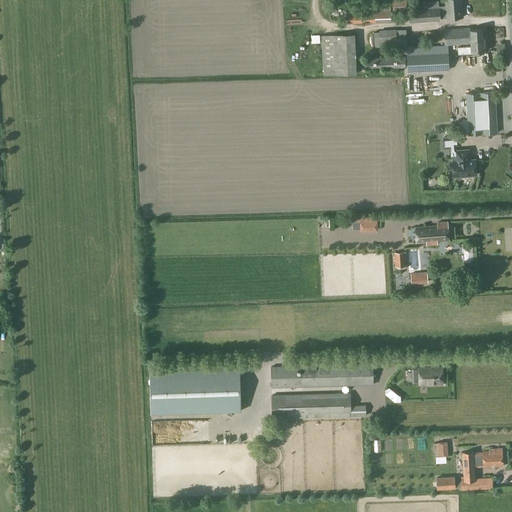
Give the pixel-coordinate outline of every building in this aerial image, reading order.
[(390,0),(391,14),(407,13),(405,0),(390,0)] [(440,18),(446,18),(463,17),(461,0),(445,0),(445,5),(439,6),(440,18)] [(348,23),(390,22),(390,5),(373,5),(373,11),(348,12),(348,23)] [(410,21),(440,19),(439,8),(409,10),(410,21)] [(289,18),(284,18),(284,23),(295,23),(294,13),(288,13),(289,18)] [(470,38),(484,37),(484,29),(470,30),(470,28),(444,29),(445,45),(470,43),(470,38)] [(375,47),(406,46),(405,30),(380,30),(380,33),(374,33),(375,47)] [(437,31),(427,32),(427,42),(438,42),(437,31)] [(323,74),(356,74),(355,34),(322,35),(323,74)] [(470,38),(470,43),(470,46),(458,47),(458,56),(485,54),(484,37),(470,38)] [(492,44),(494,51),(502,48),(500,42),(492,44)] [(409,73),(447,72),(446,48),(408,49),(409,73)] [(366,68),(405,67),(405,58),(365,59),(366,68)] [(466,93),(468,133),(497,132),(495,92),(466,93)] [(455,135),(463,135),(463,115),(454,115),(455,135)] [(457,137),(444,138),(445,146),(450,145),(451,145),(455,145),(456,145),(458,145),(457,137)] [(451,145),(450,145),(451,155),(456,155),(456,160),(452,160),(453,176),(455,176),(457,178),(461,178),(462,176),(476,175),(475,159),(469,159),(469,156),(470,156),(469,149),(455,150),(455,145),(451,145)] [(376,216),(360,216),(360,230),(376,230),(376,216)] [(327,230),(327,219),(316,219),(316,230),(327,230)] [(437,244),(437,241),(448,240),(447,222),(437,223),(438,225),(414,227),(416,242),(427,241),(427,245),(437,244)] [(395,267),(406,265),(404,251),(394,252),(395,267)] [(412,283),(428,282),(427,275),(412,276),(412,283)] [(272,387),(373,385),(373,364),(271,367),(272,387)] [(433,365),(419,365),(420,383),(420,385),(426,385),(426,386),(442,386),(442,382),(442,367),(433,367),(433,365)] [(238,368),(150,370),(151,413),(240,411),(238,368)] [(386,388),(380,393),(393,405),(398,399),(386,388)] [(349,406),(349,393),(271,395),(272,418),(365,415),(365,406),(349,406)] [(444,482),(437,482),(437,488),(455,487),(455,486),(461,486),(461,489),(492,487),(491,478),(475,479),(474,467),(503,466),(502,448),(489,449),(489,451),(463,452),(464,476),(465,478),(461,479),(461,481),(455,482),(454,476),(444,477),(444,482)] [(436,461),(448,461),(448,450),(436,451),(436,461)]
